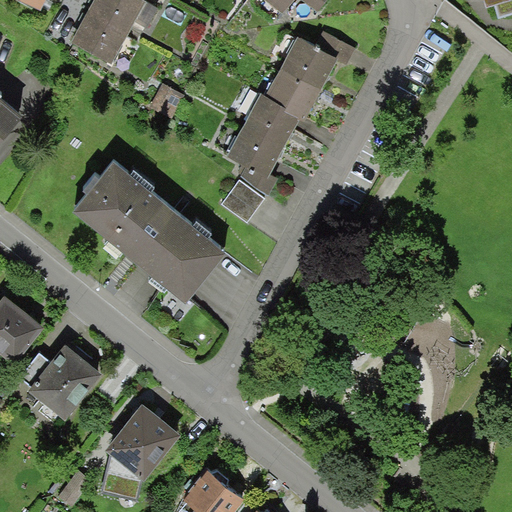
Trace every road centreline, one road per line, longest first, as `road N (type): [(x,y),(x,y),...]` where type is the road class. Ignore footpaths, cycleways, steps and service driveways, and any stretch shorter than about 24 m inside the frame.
road 1 (residential): [(199,394),(432,6),(424,0)]
road 2 (residential): [(0,236),(199,394)]
road 3 (residential): [(199,394),(344,511)]
